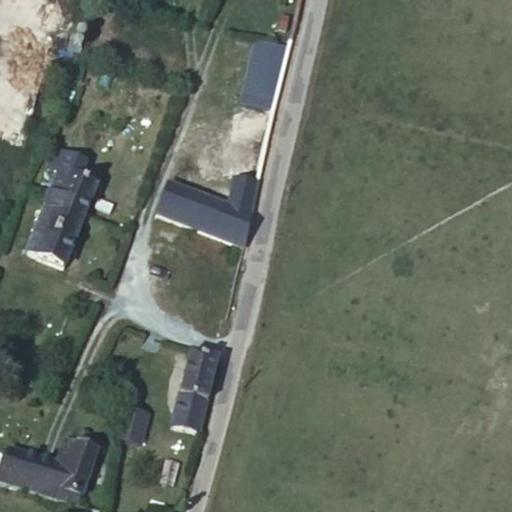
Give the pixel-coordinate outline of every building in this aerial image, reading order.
[(268,164),(271,152),(256,148),(252,161),(268,164)] [(88,174),(64,168),(57,167),(47,199),(56,200),(52,216),(88,226),(98,192),(86,188),(88,174)] [(248,256),(263,193),(231,178),(224,192),(216,209),(184,197),(163,189),(152,219),(248,256)] [(192,180),(184,197),(216,209),(224,192),(192,180)] [(75,275),(88,226),(52,216),(39,266),(75,275)] [(205,446),(225,375),(193,366),(174,437),(205,446)] [(132,414),(124,444),(142,449),(150,418),(132,414)] [(69,475),(63,505),(89,511),(92,511),(106,458),(77,451),(69,475)] [(7,495),(29,501),(39,467),(16,462),(7,495)] [(29,501),(62,510),(63,505),(69,475),(39,467),(29,501)]
